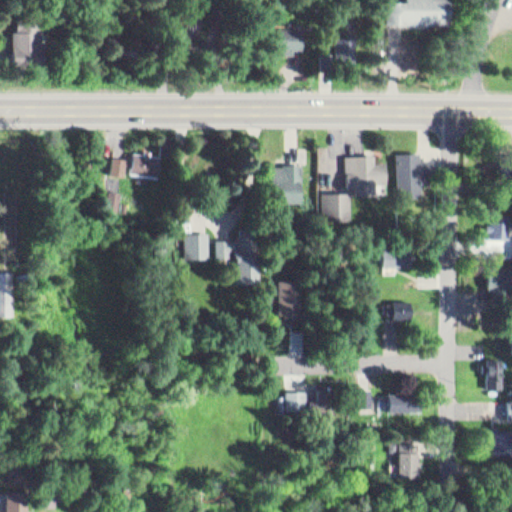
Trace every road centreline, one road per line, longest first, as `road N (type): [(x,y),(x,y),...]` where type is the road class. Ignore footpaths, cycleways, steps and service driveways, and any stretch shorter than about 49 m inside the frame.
road 1 (secondary): [(453,113),(0,108)]
road 2 (residential): [(448,492),(453,113)]
road 3 (residential): [(211,364),(450,360)]
